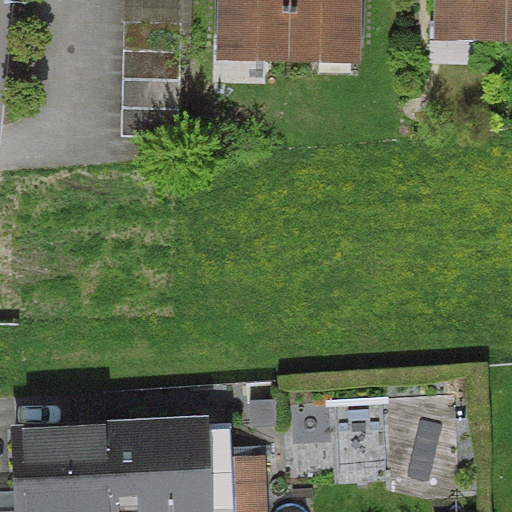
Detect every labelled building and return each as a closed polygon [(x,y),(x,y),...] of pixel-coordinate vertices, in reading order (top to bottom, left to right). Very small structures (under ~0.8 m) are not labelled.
[(120,0),(120,26),(177,27),(176,56),(185,56),(187,1),(141,0),(120,0)] [(257,57),(285,58),(286,0),(221,0),(220,46),(252,47),(257,57)] [(286,0),(285,58),(312,58),(318,48),(349,49),(349,0),(286,0)] [(474,37),(502,37),(502,0),(438,0),(437,26),(469,27),(474,37)] [(511,0),(502,0),(502,37),(511,37),(511,0)] [(117,140),(174,142),(176,56),(177,27),(120,26),(117,140)] [(201,511),(197,433),(226,432),(225,427),(10,438),(13,511),(201,511)]
